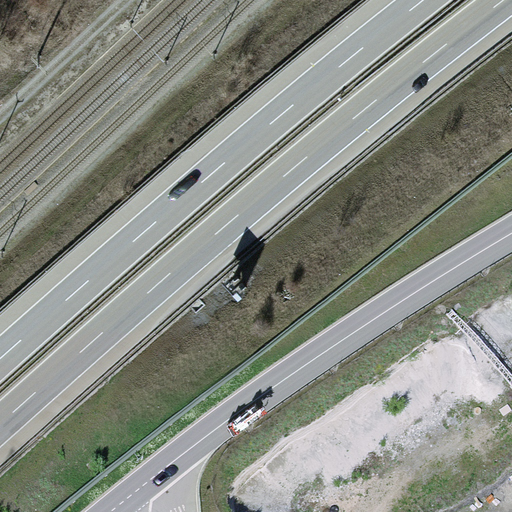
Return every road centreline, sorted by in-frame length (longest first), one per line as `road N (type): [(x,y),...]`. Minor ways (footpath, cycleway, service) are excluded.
road 1 (motorway): [(0,423),(245,207),(503,0)]
road 2 (motorway): [(422,0),(0,359)]
road 3 (primary): [(511,232),(267,388),(110,511)]
road 4 (track): [(0,118),(127,0)]
